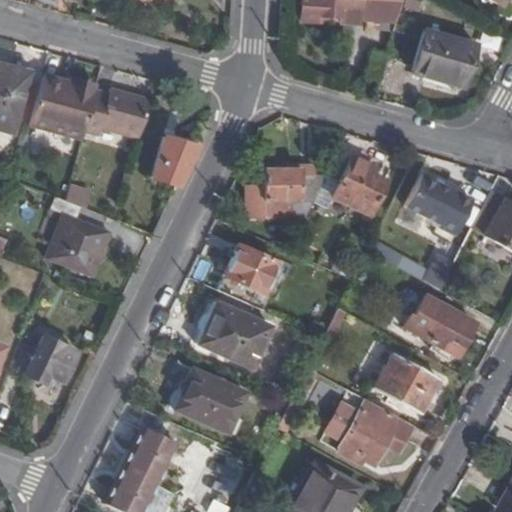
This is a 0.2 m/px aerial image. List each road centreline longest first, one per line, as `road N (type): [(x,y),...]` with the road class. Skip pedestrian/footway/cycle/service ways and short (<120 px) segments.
road 1 (residential): [(55,487),(250,89)]
road 2 (residential): [(250,89),(0,21)]
road 3 (residential): [(498,152),(250,89)]
road 4 (residential): [(419,511),(511,346)]
